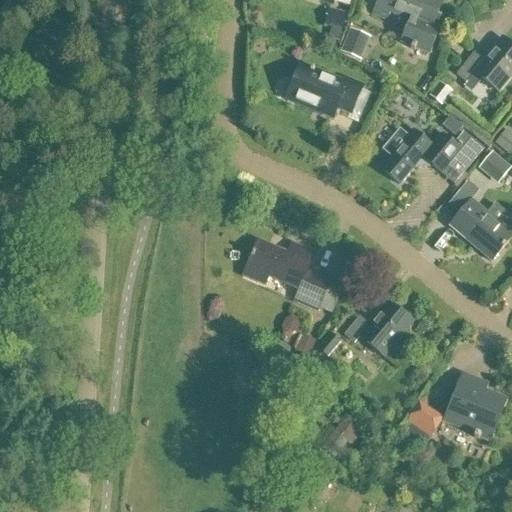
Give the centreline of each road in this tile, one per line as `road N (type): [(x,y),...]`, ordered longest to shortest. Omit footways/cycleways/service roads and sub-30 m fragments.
road 1 (tertiary): [(78,511),(112,0)]
road 2 (residential): [(511,348),(345,206),(241,156),(225,120),(231,0)]
